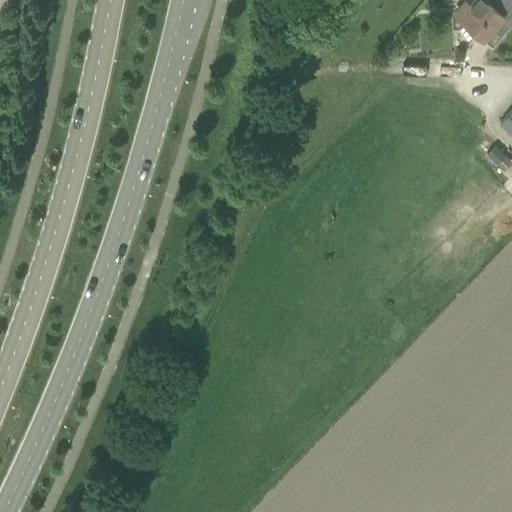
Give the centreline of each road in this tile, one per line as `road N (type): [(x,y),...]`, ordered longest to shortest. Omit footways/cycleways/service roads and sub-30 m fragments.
road 1 (secondary): [(5,511),(129,224),(183,0)]
road 2 (secondary): [(109,0),(65,200),(0,392)]
road 3 (unclassified): [(511,73),(381,71)]
